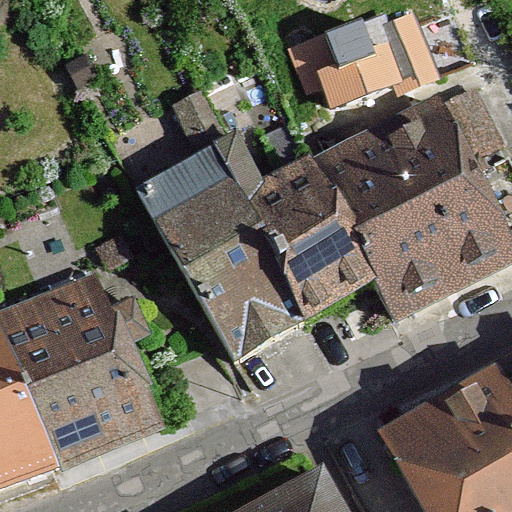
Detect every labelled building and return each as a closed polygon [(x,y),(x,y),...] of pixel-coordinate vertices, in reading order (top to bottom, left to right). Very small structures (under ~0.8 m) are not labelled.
[(385,14),(289,48),(307,98),(322,92),(328,109),(398,83),(402,95),(436,82),(413,18),(389,27),(385,14)] [(93,77),(82,57),(65,67),(77,86),(93,77)] [(200,88),(173,102),(200,152),(216,144),(226,138),(200,88)] [(511,239),(440,94),(317,155),(378,278),(398,318),(511,261),(511,239)] [(216,144),(242,193),(262,182),(236,133),(226,138),(216,144)] [(308,321),(242,193),(216,144),(200,152),(139,191),(237,363),(308,321)] [(308,321),(378,278),(317,155),(262,182),(242,193),(308,321)] [(94,273),(0,309),(0,323),(58,472),(164,430),(116,307),(109,310),(94,273)] [(0,489),(58,472),(0,323),(0,489)] [(511,511),(511,388),(503,393),(496,378),(390,431),(431,511),(511,511)] [(344,511),(322,471),(244,511),(344,511)]
